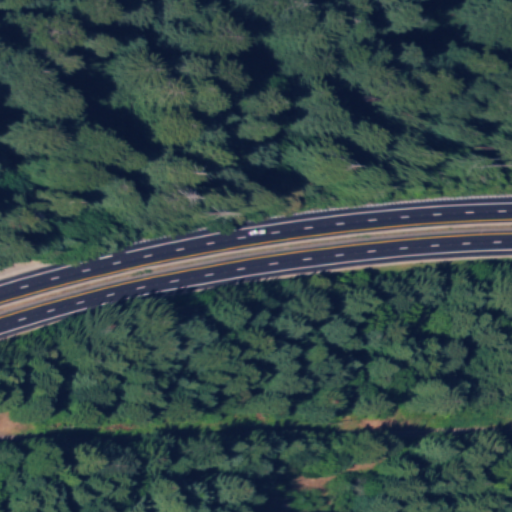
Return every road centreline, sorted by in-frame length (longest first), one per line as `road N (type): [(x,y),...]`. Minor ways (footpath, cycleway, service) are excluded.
road 1 (motorway): [(0,327),(238,271),(511,247)]
road 2 (motorway): [(511,214),(298,231),(0,294)]
